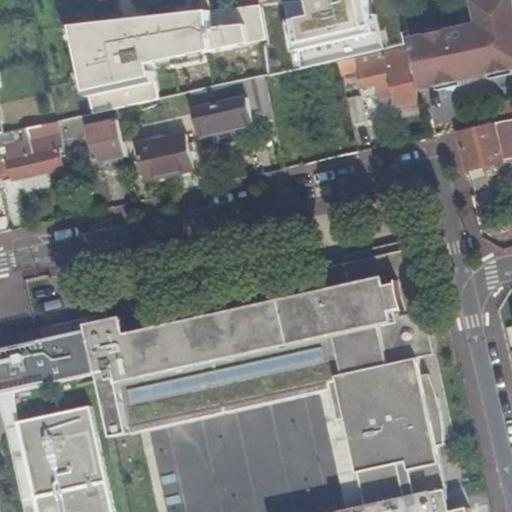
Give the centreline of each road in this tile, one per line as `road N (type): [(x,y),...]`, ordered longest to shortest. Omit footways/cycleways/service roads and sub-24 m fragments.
road 1 (residential): [(0,263),(439,166),(464,276)]
road 2 (residential): [(464,276),(511,475)]
